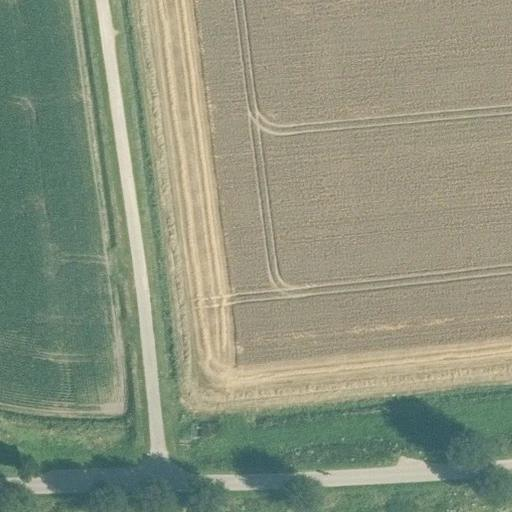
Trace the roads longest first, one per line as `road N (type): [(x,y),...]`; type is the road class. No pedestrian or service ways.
road 1 (unclassified): [(159,485),(144,305),(102,0)]
road 2 (unclassified): [(511,466),(159,485)]
road 3 (unclassified): [(159,485),(0,484)]
